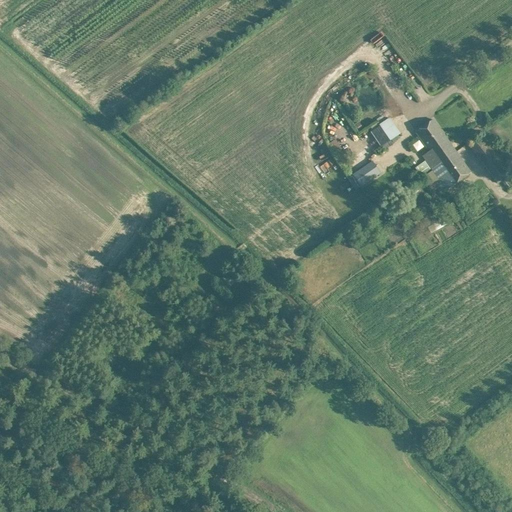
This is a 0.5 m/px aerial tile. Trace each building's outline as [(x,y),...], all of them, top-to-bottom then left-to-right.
[(381,145),(400,134),(390,118),(371,129),(381,145)] [(470,173),(456,152),(433,119),(415,132),(429,151),(422,156),(432,169),(446,190),(462,179),(470,173)] [(511,166),(511,165),(504,154),(507,152),(503,147),(500,149),(488,133),(471,147),(494,179),(511,167),(511,166)] [(336,138),(330,142),(334,151),(341,148),(336,138)] [(352,174),(360,186),(381,172),(372,160),(352,174)] [(461,198),(454,202),(460,210),(466,205),(461,198)] [(448,216),(453,223),(462,218),(452,202),(445,207),(451,215),(448,216)] [(443,219),(431,226),(434,232),(447,225),(443,219)]
